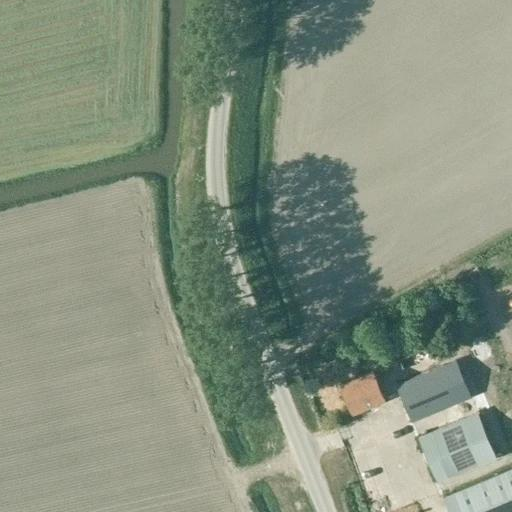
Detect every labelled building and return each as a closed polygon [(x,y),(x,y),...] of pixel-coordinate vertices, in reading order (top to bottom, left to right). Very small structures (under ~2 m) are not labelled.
[(441,365),(397,384),(412,421),(457,402),(441,365)] [(353,411),(384,399),(374,373),(343,385),(353,411)] [(478,412),(419,437),(438,481),(496,456),(478,412)] [(450,511),(511,511),(511,467),(444,496),(450,511)] [(365,502),(378,498),(374,486),(361,490),(365,502)]
